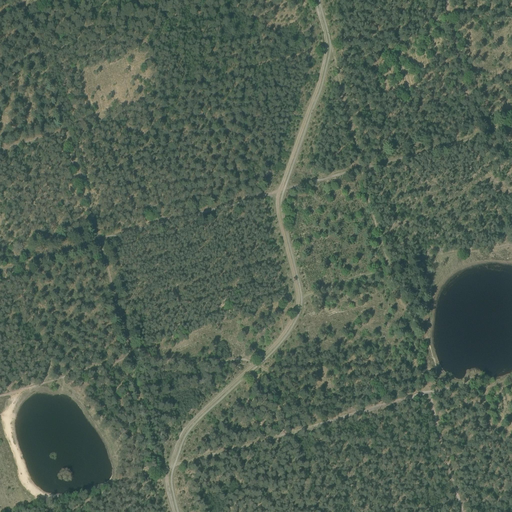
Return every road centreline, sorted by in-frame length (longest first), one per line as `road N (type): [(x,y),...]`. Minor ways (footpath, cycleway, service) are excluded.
road 1 (track): [(476,136),(99,241)]
road 2 (track): [(99,241),(131,354),(0,396)]
